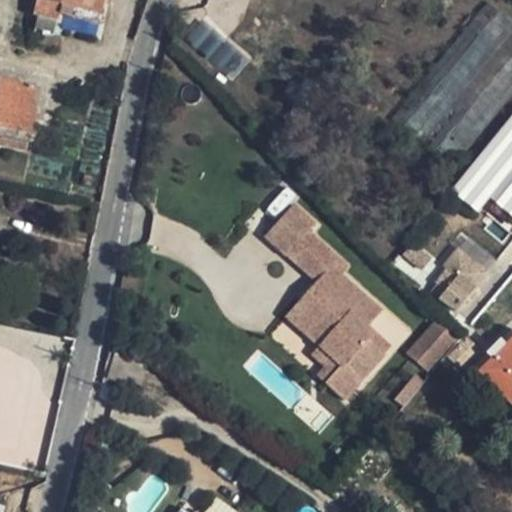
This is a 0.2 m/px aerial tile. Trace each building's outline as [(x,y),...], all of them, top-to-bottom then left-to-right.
[(100,17),(103,0),(38,0),(34,22),(57,26),(60,10),(100,17)] [(30,90),(0,83),(0,131),(26,137),(31,115),(25,113),(30,90)] [(511,112),(450,188),(476,209),(488,194),(511,213),(511,112)] [(297,203),(268,236),(289,254),(318,222),(297,203)] [(289,254),(319,281),(340,257),(310,231),(289,254)] [(477,258),(462,276),(479,289),(493,270),(477,258)] [(333,265),(319,281),(325,286),(309,304),(337,328),(320,347),(322,349),(344,368),(329,386),(346,401),(387,355),(370,340),(377,333),(370,327),(385,310),(333,265)] [(462,276),(444,298),(461,311),(479,289),(462,276)] [(325,286),(319,281),(287,317),(320,347),(337,328),(309,304),(325,286)] [(431,372),(460,337),(438,319),(410,354),(431,372)] [(272,338),(297,352),(306,336),(281,322),(272,338)] [(472,371),(510,406),(511,403),(511,331),(510,329),(472,371)] [(370,340),(387,355),(394,347),(377,333),(370,340)] [(318,376),(329,386),(344,368),(322,349),(313,358),(324,368),(318,376)]
